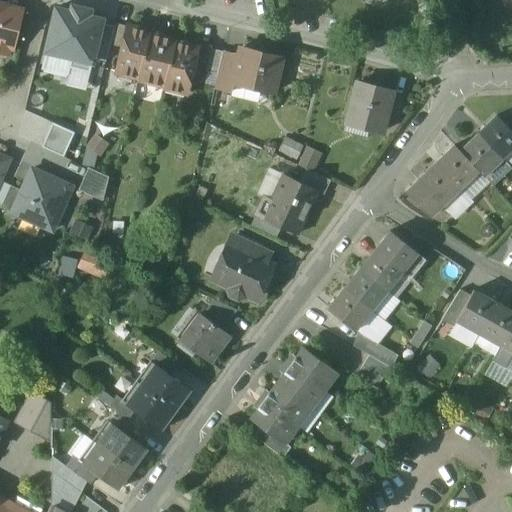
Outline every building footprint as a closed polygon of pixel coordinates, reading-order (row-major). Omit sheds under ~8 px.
[(0,52),(8,54),(9,49),(13,49),(22,11),(6,7),(6,4),(0,2),(0,52)] [(70,12),(56,9),(42,68),(69,75),(71,68),(90,73),(96,47),(102,21),(103,20),(89,17),(91,11),(71,6),(70,12)] [(114,24),(102,21),(96,47),(108,50),(109,45),(114,24)] [(126,27),(115,24),(114,24),(109,45),(121,48),(126,27)] [(149,32),(126,26),(126,27),(121,48),(115,73),(138,78),(149,34),(149,32)] [(175,40),(149,34),(138,78),(137,80),(164,86),(174,42),(175,40)] [(197,47),(174,42),(164,86),(163,88),(186,94),(193,67),(197,47)] [(211,47),(198,43),(197,47),(193,67),(205,70),(211,47)] [(283,60),(240,49),(238,58),(231,84),(234,84),(274,94),(283,60)] [(238,58),(222,54),(214,87),(232,92),(234,84),(231,84),(238,58)] [(392,94),(356,84),(347,119),(370,124),(368,130),(382,133),(385,119),(391,96),(392,94)] [(403,99),(391,96),(385,119),(397,122),(403,99)] [(18,136),(41,142),(47,117),(24,112),(18,136)] [(511,132),(507,127),(497,117),(478,135),(502,159),(511,149),(511,132)] [(42,146),(62,155),(72,133),(52,124),(42,146)] [(79,158),(91,166),(106,141),(93,134),(79,158)] [(502,159),(478,135),(459,153),(477,172),(480,175),(490,164),(494,167),(502,159)] [(298,179),(304,166),(313,170),(321,152),(285,136),(271,167),(298,179)] [(459,153),(453,147),(435,164),(459,189),(477,172),(459,153)] [(0,179),(9,159),(0,155),(0,179)] [(494,167),(483,177),(493,187),(511,169),(502,159),(494,167)] [(435,164),(417,181),(441,206),(459,189),(435,164)] [(490,164),(480,175),(483,177),(494,167),(490,164)] [(73,186),(29,167),(19,190),(9,212),(53,232),(73,186)] [(329,181),(305,169),(299,183),(315,190),(315,192),(322,196),(329,181)] [(107,178),(89,170),(80,190),(104,201),(107,178)] [(299,183),(282,175),(270,201),(262,197),(254,216),(295,235),(315,192),(315,190),(299,183)] [(417,181),(406,192),(429,218),(441,206),(417,181)] [(10,186),(0,182),(0,207),(0,208),(10,186)] [(19,190),(10,186),(0,208),(9,212),(19,190)] [(425,260),(389,231),(376,247),(404,269),(403,270),(406,272),(406,273),(412,277),(425,260)] [(269,250),(237,235),(231,248),(263,263),(269,250)] [(231,248),(230,247),(215,280),(230,287),(229,289),(231,295),(237,298),(243,295),(244,293),(255,299),(270,266),(263,263),(231,248)] [(404,269),(376,247),(359,269),(386,291),(403,270),(404,269)] [(386,291),(359,269),(344,288),(371,311),(386,291)] [(371,311),(344,288),(328,309),(355,330),(371,311)] [(460,290),(441,320),(454,327),(457,322),(456,321),(470,296),(460,290)] [(470,296),(456,321),(457,322),(454,327),(450,335),(471,347),(480,330),(496,303),(473,290),(470,296)] [(237,311),(213,300),(202,316),(222,331),(237,311)] [(511,311),(496,303),(480,330),(492,337),(490,340),(500,346),(511,324),(511,311)] [(202,316),(200,315),(180,342),(208,363),(229,336),(222,331),(202,316)] [(511,324),(500,346),(492,361),(505,368),(511,355),(511,324)] [(397,356),(364,335),(354,347),(368,355),(389,367),(397,356)] [(336,372),(303,348),(293,362),(290,360),(287,364),(323,391),(336,372)] [(177,365),(157,351),(148,363),(154,367),(155,365),(169,376),(177,365)] [(389,367),(368,355),(362,365),(383,377),(389,367)] [(323,391),(287,364),(284,368),(287,370),(276,384),(310,408),(323,391)] [(169,376),(155,365),(154,367),(140,385),(174,409),(188,391),(189,392),(190,391),(169,376)] [(383,377),(362,365),(357,375),(378,388),(383,377)] [(310,408),(276,384),(267,397),(264,396),(261,400),(297,426),(310,408)] [(174,409),(140,385),(126,404),(125,405),(139,416),(160,431),(161,430),(160,429),(174,409)] [(52,404),(31,393),(16,422),(51,441),(52,404)] [(126,404),(115,396),(108,406),(114,411),(133,425),(139,416),(125,405),(126,404)] [(297,426),(261,400),(258,404),(260,406),(250,420),(261,428),(283,444),(284,443),(297,426)] [(133,425),(114,411),(105,422),(110,426),(112,424),(125,434),(133,425)] [(125,434),(112,424),(110,426),(97,444),(131,469),(144,450),(146,451),(146,450),(125,434)] [(283,444),(261,428),(253,437),(283,459),(291,448),(284,443),(283,444)] [(131,469),(97,444),(82,463),(97,474),(117,489),(118,489),(116,488),(131,469)] [(70,470),(51,456),(51,505),(46,511),(71,511),(87,482),(70,470)] [(82,463),(78,460),(70,470),(87,482),(90,484),(97,474),(82,463)] [(25,511),(0,498),(0,511),(25,511)]
